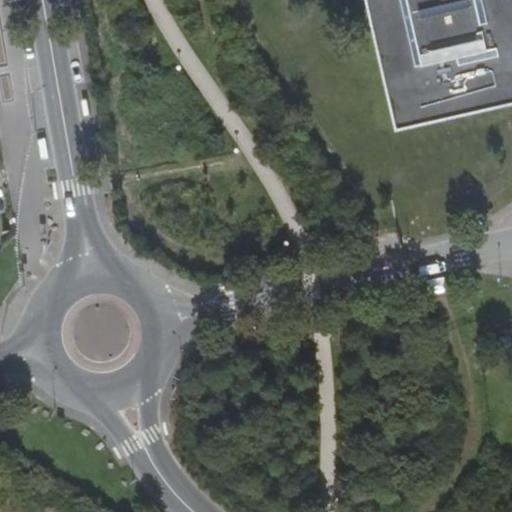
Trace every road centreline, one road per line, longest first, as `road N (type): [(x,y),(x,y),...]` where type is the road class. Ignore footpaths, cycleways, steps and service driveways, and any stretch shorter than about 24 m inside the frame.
road 1 (unclassified): [(157,327),(511,245)]
road 2 (secondary): [(41,0),(84,281)]
road 3 (track): [(426,511),(464,454),(466,401),(451,327),(422,265)]
road 4 (secondary): [(116,391),(158,474),(193,511)]
